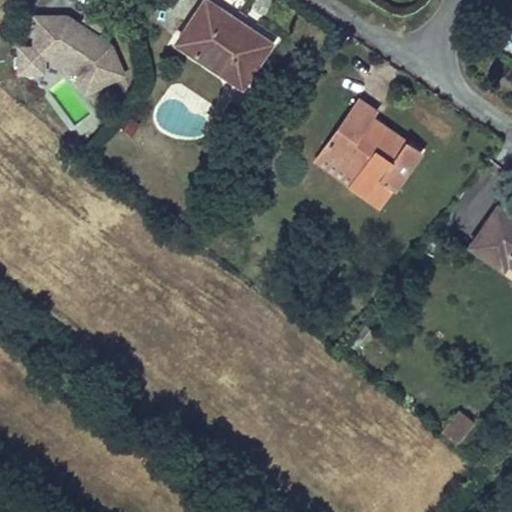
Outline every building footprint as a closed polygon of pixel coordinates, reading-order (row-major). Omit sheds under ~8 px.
[(271,42),(210,0),(205,0),(178,38),(242,83),(271,42)] [(111,12),(94,1),(83,18),(100,29),(111,12)] [(33,44),(32,56),(42,56),(57,57),(77,72),(86,90),(123,72),(109,43),(66,17),(34,15),(33,44)] [(32,56),(33,44),(16,43),(15,70),(42,71),(42,56),(32,56)] [(420,152),(389,128),(378,146),(360,133),(372,116),(376,110),(361,98),(316,158),(379,204),(393,185),(396,187),(420,152)] [(378,146),(389,128),(372,116),(360,133),(378,146)] [(511,213),(500,205),(470,245),(503,269),(510,259),(511,260),(511,213)] [(461,409),(443,431),(457,442),(475,420),(461,409)]
